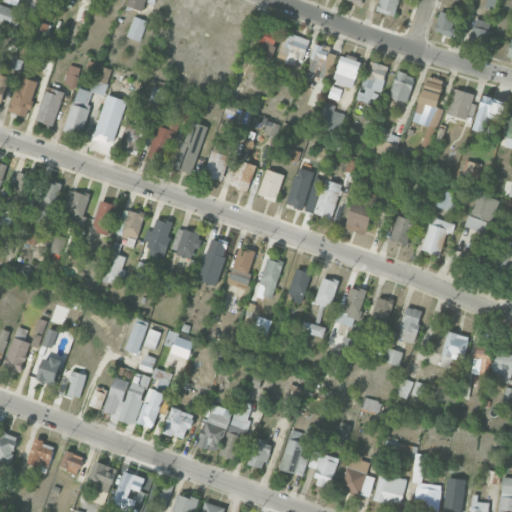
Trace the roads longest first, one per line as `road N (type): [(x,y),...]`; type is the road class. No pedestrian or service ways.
road 1 (residential): [(0,135),(511,318)]
road 2 (residential): [(0,399),(307,511)]
road 3 (residential): [(277,0),(511,77)]
